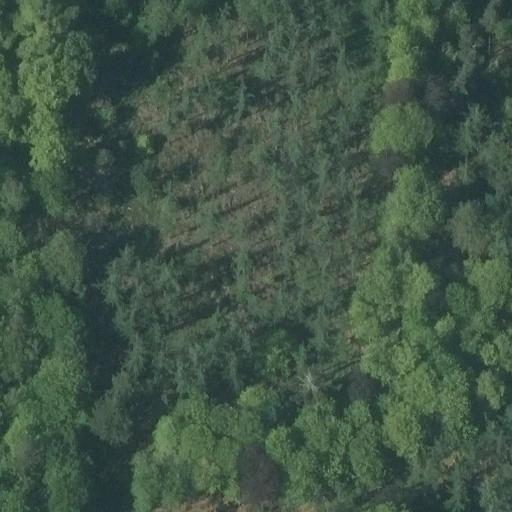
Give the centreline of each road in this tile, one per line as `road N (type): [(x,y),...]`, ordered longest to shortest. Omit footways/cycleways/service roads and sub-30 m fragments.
road 1 (track): [(27,504),(203,490),(369,435),(375,378),(402,314),(460,306),(511,322)]
road 2 (track): [(24,9),(27,504)]
road 3 (track): [(24,9),(146,0)]
